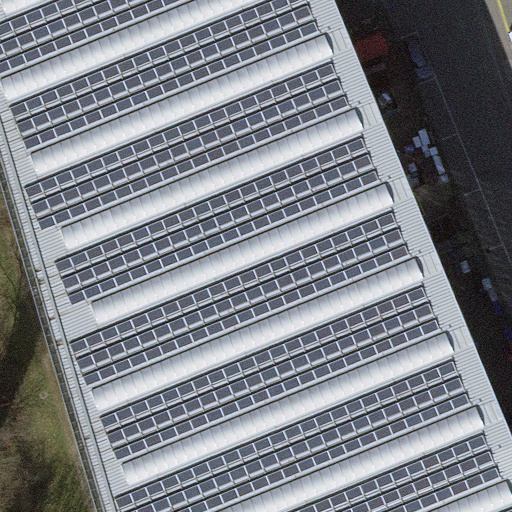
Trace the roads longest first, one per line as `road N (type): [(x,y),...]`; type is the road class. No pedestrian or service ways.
road 1 (unknown): [(11,7),(42,98),(222,511)]
road 2 (residential): [(446,0),(511,175)]
